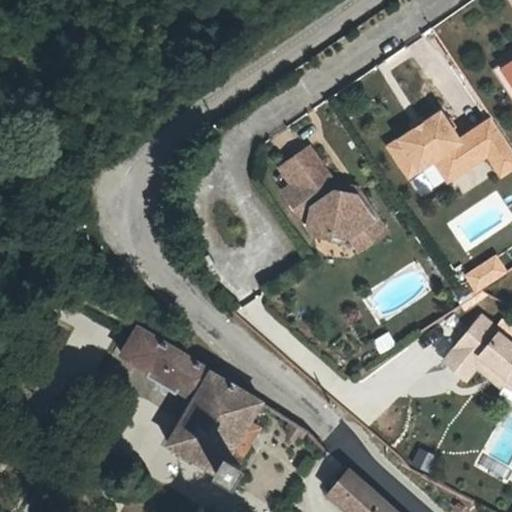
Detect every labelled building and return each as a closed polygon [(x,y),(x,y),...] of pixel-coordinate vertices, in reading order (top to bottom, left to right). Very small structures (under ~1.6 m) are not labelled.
[(511,50),(505,55),(511,66),(498,73),(511,95),(511,50)] [(511,66),(505,55),(485,67),(511,111),(511,95),(498,73),(511,66)] [(442,107),(389,143),(412,177),(433,162),(447,183),(489,155),(503,177),(511,170),(511,146),(489,113),(460,133),(442,107)] [(332,191),(333,183),(307,147),(278,168),(291,185),(282,191),(303,221),(308,222),(307,226),(312,234),(328,236),(329,232),(348,236),(349,235),(355,231),(365,245),(386,230),(359,192),(356,194),(332,191)] [(357,187),(333,183),(332,191),(356,194),(357,187)] [(355,231),(349,235),(359,249),(365,245),(355,231)] [(474,291),(508,271),(496,251),(462,271),(474,291)] [(499,365),(508,373),(511,375),(511,335),(486,315),(450,355),(470,373),(480,362),(484,357),(493,365),(499,365)] [(191,400),(211,368),(137,323),(118,355),(191,400)] [(501,380),(508,373),(499,365),(493,365),(484,357),(480,362),(501,380)] [(211,368),(191,400),(167,442),(214,471),(224,453),(232,458),(265,400),(211,368)] [(427,468),(433,451),(417,445),(410,461),(427,468)] [(224,453),(214,471),(234,483),(244,465),(232,458),(224,453)] [(352,511),(397,511),(347,468),(328,491),(352,511)]
